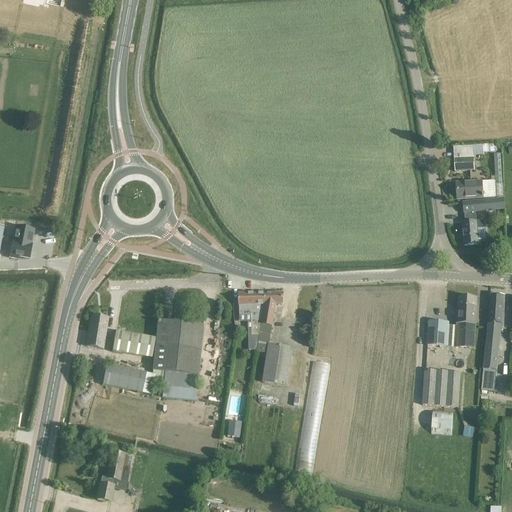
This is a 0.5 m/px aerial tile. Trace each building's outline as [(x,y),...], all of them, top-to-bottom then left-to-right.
[(454,148),(455,172),(474,171),(473,147),(454,148)] [(491,181),(482,182),(456,183),(457,199),(503,197),(500,155),(494,155),(495,177),(491,177),(491,181)] [(464,213),(466,213),(475,212),(504,209),(503,199),(463,203),(464,213)] [(476,221),(475,212),(466,213),(467,222),(462,223),(464,246),(479,245),(478,240),(486,240),(485,229),(484,221),(476,221)] [(12,242),(9,258),(10,258),(18,260),(18,257),(29,259),(32,246),(30,245),(33,231),(16,228),(13,242),(12,242)] [(499,245),(489,246),(489,254),(500,253),(499,245)] [(265,293),(238,294),(238,305),(239,305),(239,316),(251,316),(251,321),(252,330),(249,330),(249,349),(258,349),(265,305),(265,293)] [(258,349),(257,352),(267,353),(262,383),(287,387),(293,348),(270,345),(273,326),(272,326),(276,304),(283,304),(283,293),(265,293),(265,305),(258,349)] [(490,294),(488,323),(482,381),(496,383),(502,324),(505,295),(490,294)] [(458,297),(457,324),(456,326),(449,325),(449,323),(429,322),(427,346),(448,347),(456,348),(475,349),(476,325),(477,298),(458,297)] [(103,350),(105,341),(109,318),(91,315),(86,347),(103,350)] [(197,390),(204,326),(157,321),(155,341),(112,334),(109,351),(123,353),(123,355),(153,360),(152,371),(152,378),(163,379),(163,387),(197,390)] [(312,362),(296,471),(313,474),(329,365),(312,362)] [(107,365),(102,386),(141,394),(146,374),(107,365)] [(424,371),(422,406),(458,408),(460,373),(424,371)] [(432,411),(431,433),(451,434),(458,435),(459,420),(452,420),(453,412),(432,411)] [(228,422),(227,437),(239,438),(241,423),(228,422)] [(464,427),(463,437),(472,438),(474,428),(464,427)] [(100,485),(97,501),(111,503),(113,490),(115,480),(127,482),(130,468),(132,457),(125,455),(125,454),(111,452),(106,478),(102,478),(100,485)]
